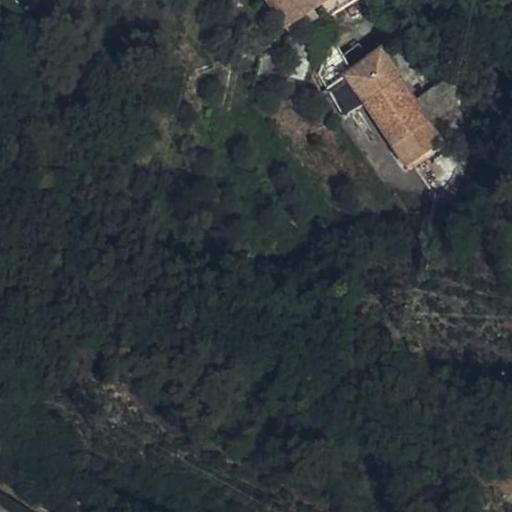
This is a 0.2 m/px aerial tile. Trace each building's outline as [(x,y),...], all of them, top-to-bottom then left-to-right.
[(310,0),(267,0),(285,25),(315,7),(310,0)] [(318,14),(315,7),(285,25),(289,30),(318,14)] [(370,52),(383,44),(365,16),(351,25),(361,38),(370,52)] [(343,49),(361,38),(351,25),(309,51),(326,77),(345,66),(350,62),(343,49)] [(443,142),(416,99),(383,44),(370,52),(361,38),(343,49),(350,62),(345,66),(365,97),(405,163),(408,162),(443,142)] [(346,109),(365,97),(345,66),(326,77),(346,109)] [(447,80),(416,99),(443,142),(408,162),(432,200),(456,184),(452,180),(458,175),(456,171),(481,155),(479,150),(489,142),(447,80)]
